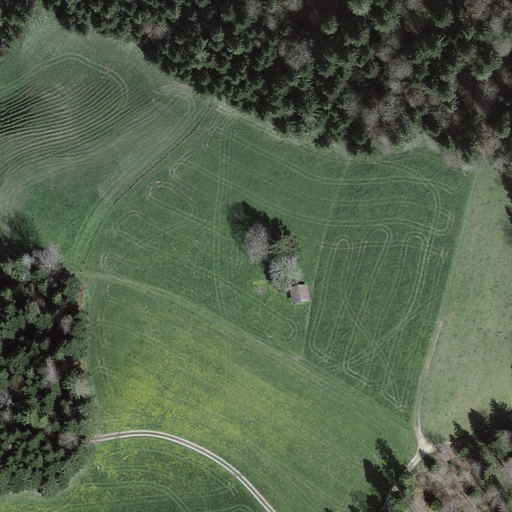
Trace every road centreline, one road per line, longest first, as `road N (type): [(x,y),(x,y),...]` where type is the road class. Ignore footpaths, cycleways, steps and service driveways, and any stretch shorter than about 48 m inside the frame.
road 1 (track): [(430,448),(418,426),(422,383),(477,173),(511,116)]
road 2 (track): [(0,424),(36,438),(176,438),(240,477),(272,511)]
road 3 (track): [(388,511),(430,448),(511,438)]
